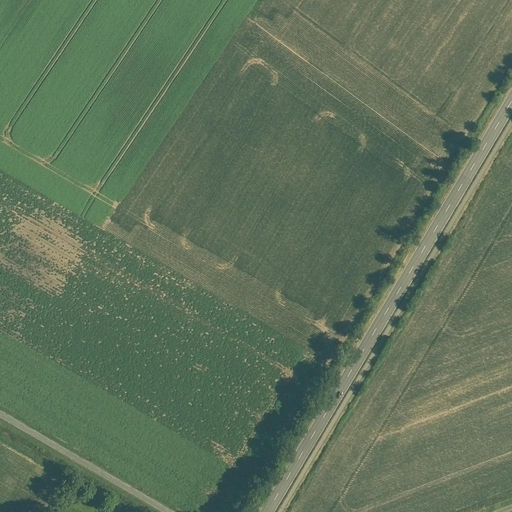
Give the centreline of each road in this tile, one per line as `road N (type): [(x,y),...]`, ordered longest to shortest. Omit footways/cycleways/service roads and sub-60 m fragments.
road 1 (secondary): [(268,511),(511,101)]
road 2 (track): [(0,415),(164,511)]
